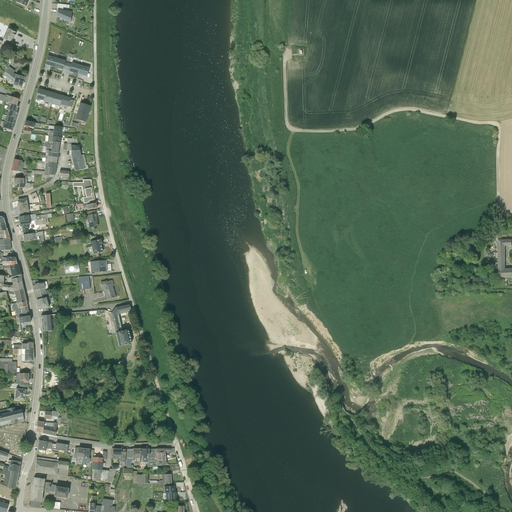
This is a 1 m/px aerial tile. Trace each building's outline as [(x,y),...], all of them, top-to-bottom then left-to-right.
[(57,10),(56,17),(70,23),(71,12),(57,10)] [(16,30),(9,26),(2,39),(10,43),(16,30)] [(54,68),(57,59),(48,56),(45,65),(54,68)] [(65,61),(57,59),(54,68),(62,70),(66,71),(67,66),(68,64),(66,63),(65,63),(64,63),(65,61)] [(71,65),(68,64),(67,66),(66,71),(69,72),(77,75),(80,66),(71,63),(71,65)] [(80,66),(77,75),(86,77),(89,68),(80,66)] [(5,73),(14,80),(15,75),(16,76),(13,73),(14,72),(9,67),(5,73)] [(14,80),(5,73),(4,75),(5,76),(4,77),(12,83),(13,83),(14,80)] [(14,80),(13,83),(12,86),(21,88),(23,82),(14,80)] [(44,101),(47,92),(38,89),(35,99),(44,101)] [(47,92),(44,101),(43,103),(51,105),(55,94),(47,92)] [(0,101),(2,102),(8,103),(9,97),(6,96),(0,94),(0,101)] [(55,94),(51,105),(59,107),(60,105),(62,96),(58,95),(55,94)] [(62,96),(60,105),(67,108),(68,107),(71,108),(73,101),(70,100),(70,98),(62,96)] [(9,97),(8,103),(6,109),(17,113),(19,107),(16,106),(18,100),(10,98),(9,97)] [(76,114),(75,120),(76,120),(78,121),(85,123),(90,107),(83,105),(80,104),(79,104),(78,110),(79,110),(78,111),(80,112),(81,112),(80,114),(78,113),(77,114),(76,114)] [(11,130),(14,121),(3,118),(0,127),(11,130)] [(71,145),(71,146),(78,147),(76,140),(76,138),(72,137),(72,139),(67,139),(66,144),(71,145)] [(51,145),(50,152),(50,153),(58,154),(59,144),(51,143),(51,145)] [(70,146),(71,152),(71,158),(81,156),(78,147),(71,146),(70,146)] [(45,165),(47,165),(48,163),(46,163),(47,158),(48,152),(46,151),(45,154),(45,157),(43,156),(43,159),(42,158),(41,162),(37,161),(36,164),(37,164),(45,165)] [(81,156),(71,158),(74,170),(75,171),(80,170),(84,170),(83,166),(82,160),(81,156)] [(18,161),(16,172),(21,172),(23,173),(26,173),(26,171),(22,170),(23,163),(21,162),(21,161),(18,161)] [(48,175),(53,176),(54,176),(55,169),(56,164),(48,163),(47,165),(47,168),(49,168),(48,175)] [(31,174),(34,174),(35,174),(39,175),(39,177),(41,177),(41,181),(46,181),(46,178),(48,179),(48,178),(53,178),(53,176),(48,175),(49,168),(47,168),(47,165),(45,165),(44,172),(36,171),(35,171),(31,171),(31,174)] [(23,179),(23,184),(26,184),(27,179),(27,177),(31,178),(31,176),(33,177),(34,174),(31,174),(26,173),(23,173),(23,179)] [(72,183),(73,187),(80,187),(81,187),(84,198),(82,198),(83,203),(83,204),(85,203),(88,203),(88,202),(95,200),(94,197),(92,187),(90,180),(85,180),(84,180),(82,180),(82,182),(74,183),(72,183)] [(72,183),(69,182),(69,184),(69,185),(68,186),(66,185),(64,185),(63,188),(67,188),(66,190),(68,190),(70,190),(71,193),(72,196),(74,196),(73,191),(73,189),(73,187),(72,183)] [(18,208),(27,206),(26,201),(26,199),(17,201),(17,203),(18,208)] [(85,203),(83,204),(82,204),(76,205),(76,208),(82,206),(83,209),(86,208),(86,210),(96,208),(95,204),(95,200),(88,202),(88,203),(85,203)] [(27,206),(18,208),(19,213),(19,214),(28,213),(28,211),(27,206)] [(95,214),(87,216),(89,228),(98,227),(96,214),(95,214)] [(28,222),(19,223),(20,228),(21,228),(22,234),(27,233),(26,229),(28,229),(27,227),(29,226),(28,222)] [(0,233),(0,244),(9,240),(8,235),(7,231),(0,233)] [(33,237),(34,241),(38,241),(39,243),(44,242),(43,236),(46,235),(46,232),(42,232),(37,233),(34,234),(34,237),(33,237)] [(34,237),(34,234),(22,235),(22,236),(23,243),(34,241),(33,237),(34,237)] [(94,240),(90,241),(93,254),(102,252),(101,245),(102,245),(101,239),(99,239),(94,240)] [(9,240),(0,244),(0,245),(2,251),(10,250),(9,240)] [(498,273),(492,273),(492,278),(511,277),(511,268),(505,269),(504,246),(511,246),(511,240),(509,240),(497,241),(498,273)] [(106,261),(89,262),(90,273),(106,272),(106,261)] [(6,262),(2,262),(2,266),(1,266),(1,268),(1,269),(7,269),(9,268),(10,273),(11,273),(15,272),(19,271),(20,271),(19,267),(19,266),(18,265),(17,265),(16,262),(9,262),(6,262)] [(16,281),(21,281),(20,278),(22,277),(20,271),(19,271),(15,272),(11,273),(10,273),(11,276),(13,278),(13,282),(16,281)] [(0,289),(3,290),(8,289),(12,288),(14,288),(18,287),(23,287),(21,281),(16,281),(13,282),(13,278),(11,276),(10,277),(12,285),(3,285),(3,283),(3,280),(3,278),(4,276),(0,275),(0,289)] [(88,277),(78,277),(79,290),(90,289),(88,277)] [(106,281),(100,283),(101,288),(102,288),(106,300),(115,298),(112,286),(113,286),(112,280),(109,281),(106,282),(106,281)] [(38,283),(32,285),(32,286),(33,291),(44,288),(43,283),(43,282),(38,283)] [(25,297),(23,287),(18,287),(14,288),(12,288),(8,289),(3,290),(0,289),(0,299),(5,297),(6,300),(6,302),(8,302),(7,296),(6,294),(6,291),(8,291),(7,293),(11,294),(11,295),(13,301),(17,301),(17,302),(26,300),(25,299),(25,297)] [(44,288),(33,291),(36,300),(46,298),(47,297),(45,290),(44,288)] [(5,297),(0,299),(0,301),(1,302),(2,304),(2,306),(6,305),(9,304),(8,302),(6,302),(6,300),(5,297)] [(46,298),(36,300),(38,308),(40,309),(48,308),(46,298)] [(17,301),(13,301),(14,303),(13,303),(12,303),(11,309),(12,310),(13,311),(14,311),(14,312),(14,313),(15,316),(19,316),(19,315),(29,314),(28,311),(28,308),(26,302),(26,300),(17,302),(17,301)] [(111,313),(114,327),(115,333),(120,332),(116,316),(119,313),(130,310),(129,305),(115,308),(111,313)] [(110,328),(114,327),(111,313),(106,311),(105,311),(107,318),(108,317),(110,328)] [(19,316),(15,316),(16,323),(17,330),(20,330),(20,323),(29,322),(29,316),(29,314),(19,315),(19,316)] [(51,315),(41,316),(42,332),(52,331),(51,315)] [(120,332),(115,333),(118,347),(131,344),(128,330),(120,332)] [(21,349),(18,349),(18,354),(18,355),(21,356),(21,362),(29,363),(29,362),(24,362),(24,350),(21,349)] [(24,362),(29,362),(33,362),(33,349),(24,350),(24,362)] [(16,374),(16,368),(16,362),(12,362),(11,359),(0,358),(0,373),(4,374),(13,374),(16,374)] [(19,374),(18,381),(21,381),(23,381),(23,383),(28,383),(28,374),(19,374)] [(17,381),(17,384),(13,384),(10,384),(10,387),(15,388),(26,390),(25,391),(27,391),(28,385),(19,384),(18,381),(17,381)] [(26,390),(15,388),(14,400),(24,402),(25,391),(26,390)] [(41,392),(40,398),(46,399),(46,396),(49,396),(50,391),(46,391),(46,393),(41,392)] [(0,426),(10,423),(10,424),(17,422),(17,423),(23,421),(24,421),(22,417),(20,409),(14,411),(13,407),(7,409),(0,410),(0,426)] [(45,411),(43,419),(50,420),(51,416),(58,417),(58,412),(51,411),(51,412),(45,411)] [(43,426),(36,427),(35,432),(42,433),(46,434),(47,427),(43,426)] [(47,427),(46,434),(55,436),(55,434),(56,428),(52,428),(47,427)] [(38,441),(37,450),(45,451),(47,442),(38,441)] [(69,444),(57,443),(56,453),(68,454),(69,444)] [(132,459),(132,449),(126,449),(126,468),(130,468),(130,465),(130,460),(139,460),(139,459),(132,459)] [(139,449),(139,459),(143,459),(145,459),(148,459),(148,456),(149,456),(149,449),(146,449),(139,449)] [(148,459),(147,465),(147,467),(156,466),(156,460),(155,453),(156,453),(155,449),(149,449),(149,456),(148,456),(148,459)] [(34,472),(45,474),(56,475),(57,469),(67,470),(68,462),(58,461),(36,458),(34,472)] [(7,470),(10,471),(18,473),(19,466),(9,464),(8,467),(7,470)] [(2,469),(1,474),(4,475),(3,483),(0,481),(0,484),(2,485),(7,487),(8,484),(10,471),(7,470),(5,470),(2,469)] [(108,471),(106,481),(108,482),(111,482),(112,482),(115,469),(112,469),(108,469),(108,471)] [(100,470),(99,481),(106,482),(106,481),(108,471),(101,470),(101,471),(100,470)] [(10,471),(8,484),(15,486),(18,473),(10,471)] [(163,475),(166,475),(166,472),(162,472),(162,474),(161,475),(161,481),(158,481),(156,481),(149,481),(149,484),(159,484),(164,484),(163,475)] [(136,475),(133,475),(133,484),(139,484),(147,484),(147,475),(139,475),(136,475)] [(31,490),(43,491),(44,483),(44,479),(33,477),(31,490)] [(44,483),(43,491),(50,492),(54,493),(55,486),(56,487),(56,485),(51,485),(52,483),(45,482),(45,483),(44,483)] [(55,486),(54,493),(53,497),(66,499),(68,489),(67,488),(56,487),(55,486)] [(29,501),(40,502),(41,502),(43,491),(31,490),(29,501)] [(103,506),(102,511),(105,511),(113,511),(114,507),(111,507),(112,500),(102,499),(101,506),(103,506)]
